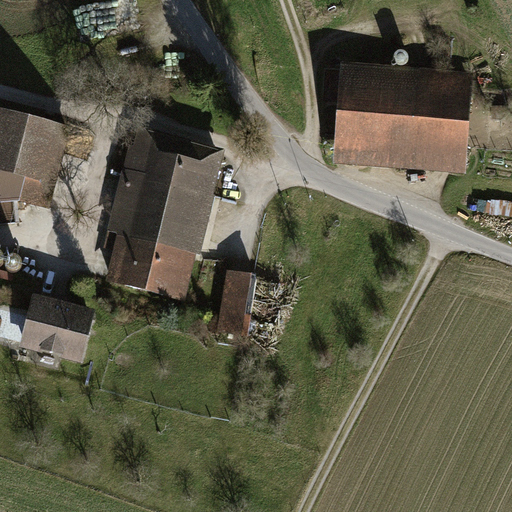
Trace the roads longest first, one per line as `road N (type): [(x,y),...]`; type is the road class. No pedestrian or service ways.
road 1 (unclassified): [(511,253),(359,196),(292,156),(179,0)]
road 2 (track): [(448,229),(306,511)]
road 3 (track): [(292,156),(264,166),(226,145),(0,91)]
road 4 (track): [(292,156),(307,141),(310,79),(286,0)]
